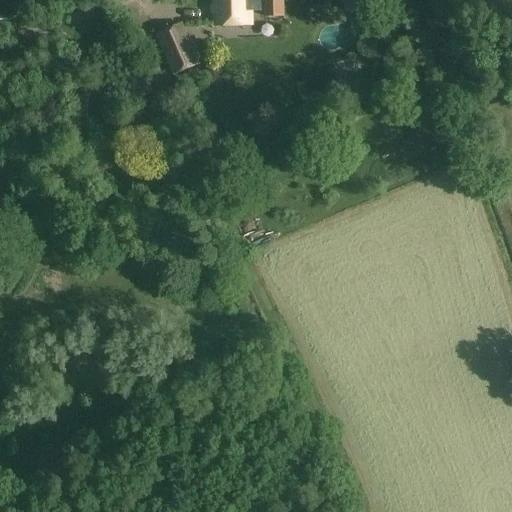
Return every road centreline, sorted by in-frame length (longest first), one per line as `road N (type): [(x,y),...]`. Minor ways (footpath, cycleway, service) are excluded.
road 1 (track): [(124,0),(364,511)]
road 2 (unclassified): [(0,46),(124,0)]
